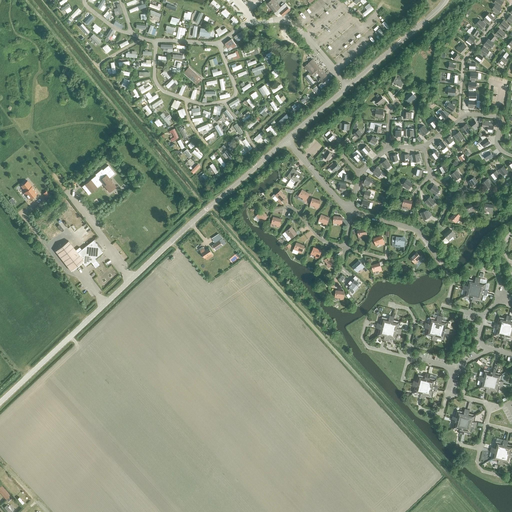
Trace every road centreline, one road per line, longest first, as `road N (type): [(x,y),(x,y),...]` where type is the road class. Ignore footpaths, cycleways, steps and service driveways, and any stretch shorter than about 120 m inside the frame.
road 1 (unclassified): [(0,402),(205,209)]
road 2 (unclassified): [(460,118),(463,60),(511,2)]
road 3 (residential): [(347,86),(445,0)]
